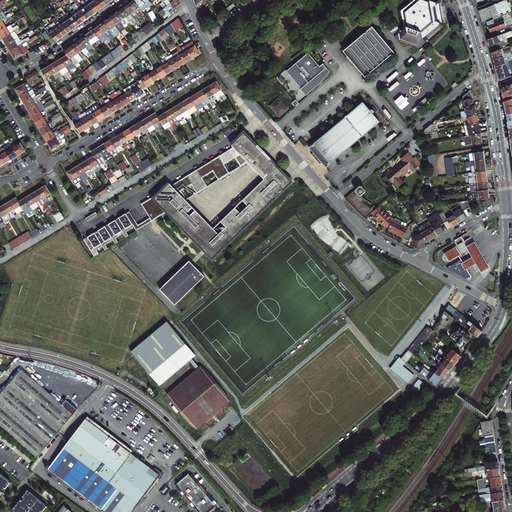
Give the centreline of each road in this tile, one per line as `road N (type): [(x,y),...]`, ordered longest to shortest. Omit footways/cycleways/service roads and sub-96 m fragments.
road 1 (secondary): [(252,511),(168,420),(124,386),(66,361),(0,347)]
road 2 (residential): [(47,164),(217,61)]
road 3 (residential): [(76,214),(85,228),(238,134)]
road 4 (residential): [(335,199),(486,74)]
road 5 (residential): [(76,214),(235,117)]
road 6 (primary): [(325,510),(419,426),(454,381)]
road 7 (residential): [(217,61),(335,199)]
road 8 (residential): [(122,0),(0,76)]
